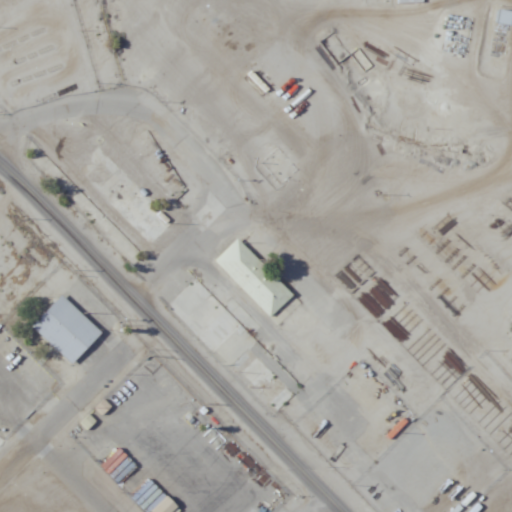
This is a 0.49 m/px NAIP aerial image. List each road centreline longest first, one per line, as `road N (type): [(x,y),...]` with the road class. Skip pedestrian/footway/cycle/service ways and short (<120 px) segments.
road 1 (tertiary): [(346,511),(0,162)]
road 2 (residential): [(0,482),(112,366)]
